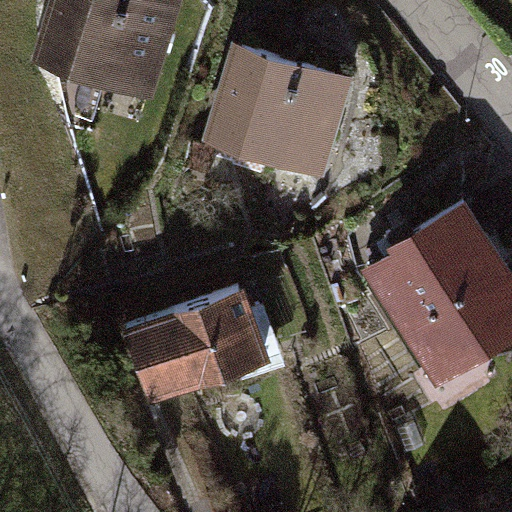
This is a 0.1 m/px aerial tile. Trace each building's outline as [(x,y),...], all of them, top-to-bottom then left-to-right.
[(62,20),(50,61),(106,78),(111,62),(153,74),(175,2),(166,0),(56,0),(51,17),(62,20)] [(263,0),(230,0),(244,16),(263,0)] [(234,97),(224,134),(282,151),(279,159),(317,169),(320,160),(324,162),(348,79),(236,47),(223,94),(234,97)] [(216,145),(196,141),(192,163),(212,166),(216,145)] [(396,251),(370,267),(432,368),(492,330),(499,341),(511,332),(511,276),(465,200),(392,245),(396,251)] [(243,286),(135,323),(159,394),(268,358),(243,286)] [(284,511),(282,502),(260,508),(260,511),(284,511)]
